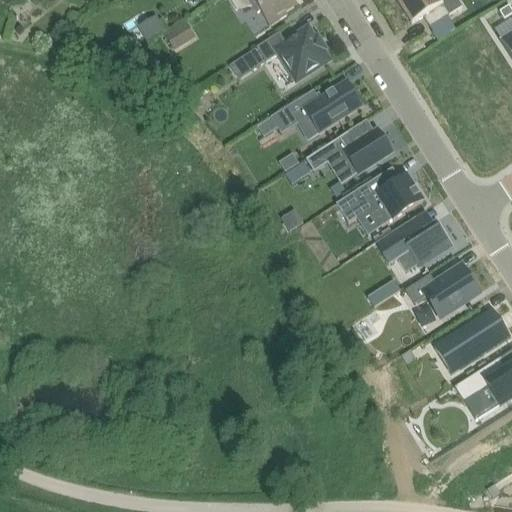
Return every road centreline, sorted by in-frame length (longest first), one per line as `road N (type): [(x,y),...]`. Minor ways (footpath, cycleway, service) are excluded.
road 1 (unclassified): [(422,511),(148,505),(0,466)]
road 2 (unclassified): [(475,212),(381,64)]
